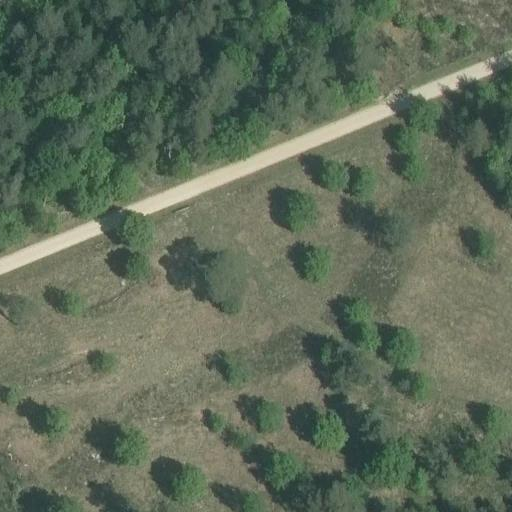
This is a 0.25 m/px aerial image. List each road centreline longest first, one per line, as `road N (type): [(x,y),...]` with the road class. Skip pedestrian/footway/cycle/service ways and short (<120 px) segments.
road 1 (track): [(511,59),(0,271)]
road 2 (track): [(0,59),(165,203)]
